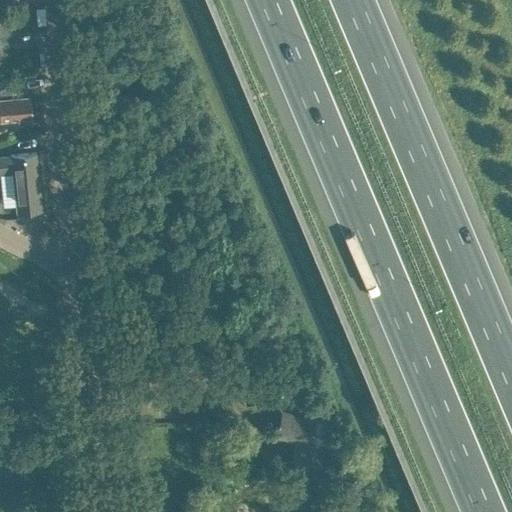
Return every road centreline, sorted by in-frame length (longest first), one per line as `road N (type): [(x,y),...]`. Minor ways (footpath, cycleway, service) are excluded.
road 1 (motorway): [(268,0),(484,511)]
road 2 (motorway): [(511,376),(353,0)]
road 3 (unclassified): [(62,260),(43,0)]
road 4 (unclassified): [(89,511),(62,260)]
